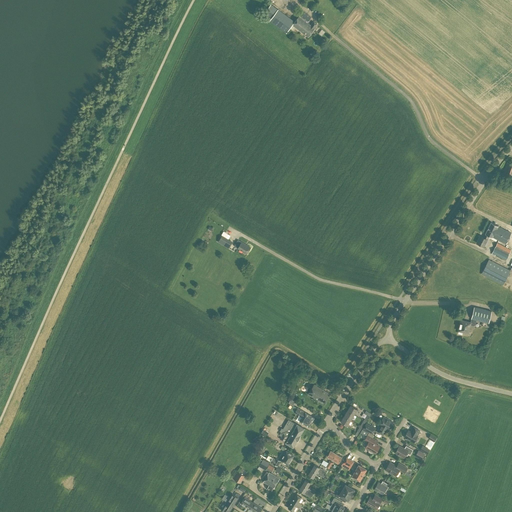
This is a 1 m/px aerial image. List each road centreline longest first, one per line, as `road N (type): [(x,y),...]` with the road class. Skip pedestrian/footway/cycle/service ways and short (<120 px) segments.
road 1 (unknown): [(479,178),(432,142),(411,102),(299,6)]
road 2 (tertiary): [(387,340),(394,317),(511,146)]
road 3 (unclassified): [(511,394),(444,376),(387,340)]
